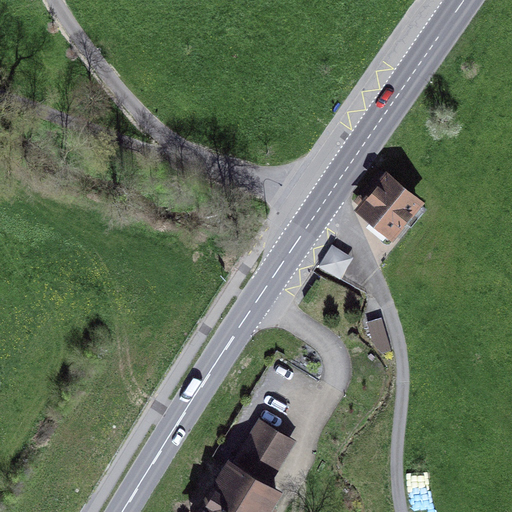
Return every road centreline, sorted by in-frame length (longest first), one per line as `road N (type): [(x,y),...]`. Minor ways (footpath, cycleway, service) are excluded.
road 1 (primary): [(316,211),(122,511)]
road 2 (residential): [(53,0),(160,134),(316,211)]
road 3 (primary): [(463,0),(316,211)]
